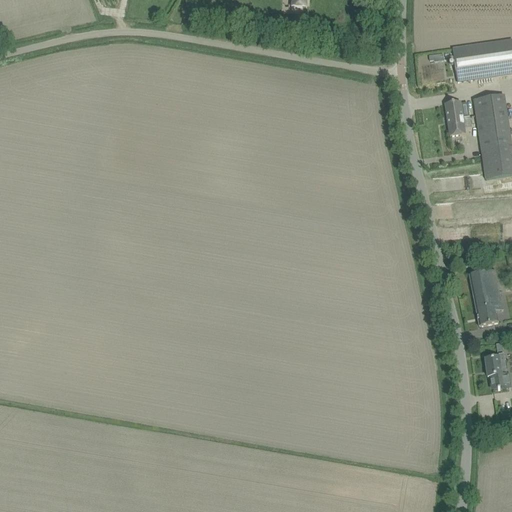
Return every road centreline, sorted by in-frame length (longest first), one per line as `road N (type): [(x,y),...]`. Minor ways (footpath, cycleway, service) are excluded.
road 1 (unclassified): [(463,511),(460,353),(400,72)]
road 2 (unclassified): [(0,56),(123,28),(400,72)]
